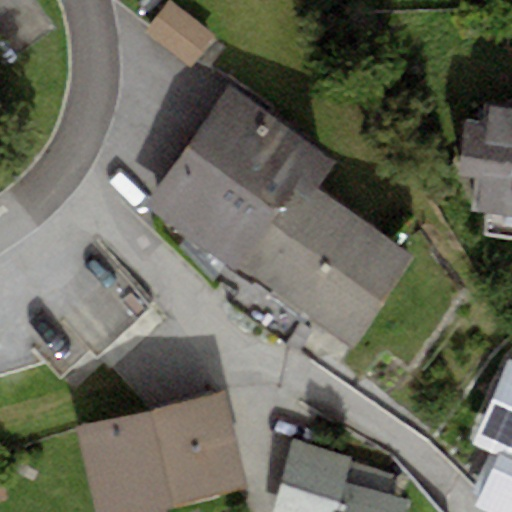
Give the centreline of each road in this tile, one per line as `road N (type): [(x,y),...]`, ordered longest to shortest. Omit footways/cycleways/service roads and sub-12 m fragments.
road 1 (residential): [(60,172),(241,352),(301,377),(405,443),(468,511)]
road 2 (residential): [(60,172),(87,122),(95,58),(83,0)]
